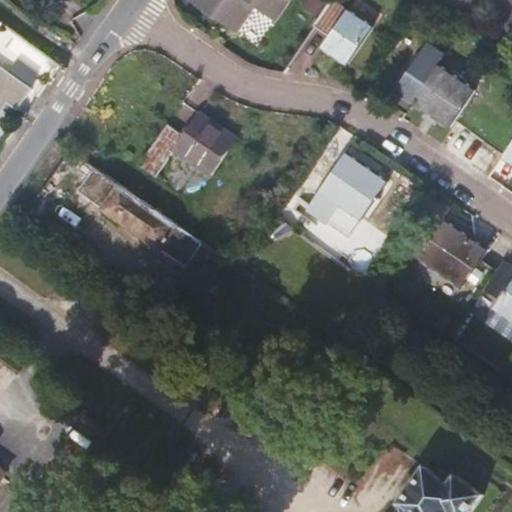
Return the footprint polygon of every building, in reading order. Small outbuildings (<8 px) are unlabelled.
[(193,0),(193,1),(237,31),(255,6),(275,20),(289,0),(193,0)] [(329,0),(313,24),(331,37),(325,47),(349,63),(374,26),(334,0),(329,0)] [(46,54),(13,30),(0,48),(15,58),(33,71),(46,54)] [(448,53),(431,42),(403,83),(420,95),(415,102),(452,127),(476,90),(440,65),(448,53)] [(0,66),(0,115),(9,103),(18,109),(32,89),(24,83),(33,71),(15,58),(6,70),(0,66)] [(211,177),(240,136),(203,112),(185,137),(169,126),(141,165),(158,177),(175,152),(211,177)] [(163,249),(180,226),(172,220),(111,178),(74,152),(56,176),(81,193),(81,196),(137,233),(139,232),(163,249)] [(322,157),(294,199),(325,219),(328,214),(354,233),(388,182),(348,155),(339,168),(322,157)] [(455,300),(471,311),(487,289),(499,272),(482,261),(489,250),(448,222),(423,259),(464,287),(455,300)] [(511,279),(511,266),(506,262),(499,272),(487,289),(499,298),(511,279)] [(511,286),(504,298),(489,320),(511,335),(511,286)] [(469,511),(486,487),(461,468),(453,479),(428,462),(402,499),(405,502),(397,511),(469,511)] [(0,486),(10,473),(0,465),(0,486)] [(44,511),(24,497),(13,511),(44,511)]
